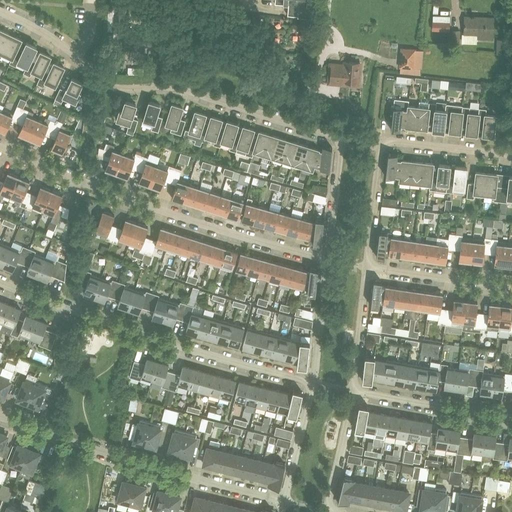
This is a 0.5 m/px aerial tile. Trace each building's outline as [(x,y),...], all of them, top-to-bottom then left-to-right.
[(274,0),(275,3),(288,5),(287,16),(312,18),(313,6),(307,6),(307,0),(274,0)] [(113,16),(112,32),(121,32),(122,16),(113,16)] [(465,17),(464,34),(477,34),(477,37),(493,38),(493,21),(486,20),(486,18),(465,17)] [(427,18),(427,26),(443,27),(444,19),(427,18)] [(135,46),(135,50),(144,50),(144,46),(151,46),(152,37),(145,37),(145,31),(125,30),(124,45),(135,46)] [(2,31),(0,35),(0,52),(3,54),(12,35),(2,31)] [(3,54),(12,58),(12,59),(16,50),(21,40),(22,40),(21,40),(12,35),(3,54)] [(505,39),(496,39),(496,54),(505,54),(505,39)] [(18,61),(27,65),(28,66),(30,60),(35,50),(36,50),(35,50),(37,47),(26,42),(26,43),(22,52),(16,50),(12,59),(12,58),(9,63),(16,66),(18,61)] [(415,48),(400,47),(398,67),(414,68),(415,48)] [(32,71),(41,75),(42,76),(44,71),(48,61),(49,61),(49,60),(50,57),(40,52),(36,62),(30,60),(28,66),(27,65),(23,73),(30,76),(32,71)] [(330,64),(329,73),(328,83),(349,85),(349,82),(358,82),(360,63),(349,62),(348,65),(344,65),(330,64)] [(49,73),(44,71),(42,76),(41,75),(37,84),(43,87),(46,82),(55,86),(64,67),(54,63),(53,63),(54,63),(49,73)] [(59,105),(61,102),(62,102),(64,97),(75,102),(80,93),(77,92),(82,82),(72,78),(66,91),(60,88),(55,99),(53,102),(59,105)] [(432,79),(431,87),(440,88),(441,80),(432,79)] [(474,82),(473,90),(481,91),(482,83),(474,82)] [(391,130),(400,131),(400,126),(406,127),(408,106),(409,101),(394,99),(393,107),(391,130)] [(319,101),(311,100),(309,117),(317,118),(319,101)] [(133,134),(134,131),(138,120),(132,118),(136,104),(125,101),(122,111),(120,110),(117,120),(129,124),(126,132),(133,134)] [(163,117),(156,115),(160,104),(149,101),(143,121),(153,124),(151,129),(158,132),(163,117)] [(427,129),(427,128),(427,122),(429,108),(428,108),(429,102),(419,101),(418,107),(416,128),(427,129)] [(443,130),(445,119),(444,119),(445,110),(446,104),(429,102),(428,108),(429,108),(427,122),(433,122),(432,129),(432,130),(443,131),(444,131),(444,130),(443,130)] [(166,124),(172,126),(170,131),(181,135),(185,120),(179,118),(183,107),(172,104),(166,124)] [(462,106),(453,105),(446,104),(445,110),(444,119),(445,119),(450,120),(449,131),(460,133),(460,132),(460,133),(461,132),(460,132),(461,121),(462,112),(462,106)] [(3,109),(0,115),(0,130),(5,133),(12,117),(18,119),(23,108),(17,105),(13,114),(3,109)] [(418,107),(408,106),(406,127),(416,128),(418,107)] [(465,133),(466,133),(477,135),(477,134),(478,128),(477,127),(479,114),(478,114),(469,113),(470,107),(462,106),(462,112),(461,121),(467,122),(466,133),(465,133)] [(29,139),(37,119),(32,117),(34,112),(23,108),(18,119),(23,122),(18,134),(29,139)] [(477,127),(478,128),(483,128),(482,135),(493,137),(493,136),(494,136),(493,136),(496,116),(486,115),(486,109),(479,108),(478,114),(479,114),(477,127)] [(206,136),(205,136),(209,123),(204,121),(205,115),(206,115),(195,111),(195,112),(189,131),(185,129),(183,136),(184,136),(195,139),(194,143),(201,146),(202,141),(204,142),(206,136)] [(345,121),(359,123),(360,116),(346,114),(345,121)] [(220,147),(222,141),(221,141),(224,132),(218,130),(222,120),(222,119),(211,116),(211,117),(209,123),(205,136),(206,136),(215,139),(213,145),(220,147)] [(56,122),(45,117),(43,122),(38,120),(38,119),(37,119),(29,139),(40,143),(45,131),(51,134),(56,122)] [(57,120),(56,122),(51,134),(56,136),(51,148),(62,153),(67,142),(69,143),(73,135),(71,134),(70,133),(64,131),(66,126),(62,124),(63,122),(57,120)] [(238,125),(238,124),(227,121),(227,122),(224,132),(221,141),(222,141),(231,144),(229,150),(236,152),(238,146),(237,146),(240,137),(234,135),(238,125)] [(252,157),(254,151),(253,151),(256,142),(250,140),(254,130),(254,129),(243,126),(243,127),(240,137),(237,146),(238,146),(247,149),(245,155),(252,157)] [(114,127),(114,128),(112,134),(118,136),(120,130),(114,127)] [(253,151),(254,151),(263,154),(269,134),(259,131),(259,132),(256,142),(253,151)] [(279,137),(269,134),(263,154),(273,157),(279,137)] [(283,160),(289,140),(279,137),(273,157),(283,160)] [(283,160),(292,163),(299,143),(289,140),(283,160)] [(116,174),(124,151),(123,154),(113,150),(115,145),(108,143),(104,155),(110,157),(105,170),(116,174)] [(292,163),(302,166),(308,146),(299,143),(292,163)] [(318,149),(308,146),(302,166),(312,169),(318,149)] [(329,170),(332,147),(323,146),(322,151),(318,149),(312,169),(312,170),(313,166),(320,168),(320,169),(329,170)] [(127,178),(131,168),(132,165),(137,167),(142,155),(136,153),(135,155),(124,152),(124,151),(116,174),(127,178)] [(399,181),(400,181),(402,160),(397,159),(397,155),(388,153),(385,176),(395,177),(395,176),(400,177),(399,181)] [(148,157),(142,155),(137,167),(143,169),(138,182),(150,186),(158,164),(157,163),(157,164),(147,160),(148,157)] [(412,161),(402,160),(400,181),(410,182),(412,161)] [(420,183),(422,162),(412,161),(410,182),(420,183)] [(420,183),(430,184),(431,175),(432,175),(433,164),(433,163),(422,162),(420,183)] [(158,164),(150,186),(161,190),(165,177),(171,179),(175,167),(169,165),(167,170),(157,166),(158,164)] [(429,190),(446,192),(446,186),(447,186),(448,177),(450,166),(450,165),(439,164),(438,164),(438,165),(439,165),(437,176),(432,175),(431,175),(430,184),(429,190)] [(454,177),(448,177),(447,186),(446,186),(446,192),(453,192),(453,193),(463,194),(466,168),(467,168),(466,167),(455,166),(455,167),(454,177)] [(177,181),(176,184),(172,198),(183,201),(189,182),(179,179),(182,169),(175,167),(171,179),(177,181)] [(10,196),(19,177),(8,172),(3,185),(0,183),(0,197),(3,198),(5,194),(10,196)] [(484,194),(486,173),(476,172),(475,183),(468,183),(466,198),(474,198),(474,193),(484,194)] [(497,174),(486,173),(484,194),(494,195),(493,201),(500,201),(502,187),(496,186),(497,174)] [(508,197),(511,197),(511,176),(509,176),(508,187),(502,187),(500,201),(507,202),(508,197)] [(19,177),(10,196),(11,196),(16,199),(14,203),(25,208),(30,196),(24,194),(29,181),(19,177)] [(194,205),(199,188),(189,184),(190,182),(189,182),(183,201),(194,205)] [(327,192),(327,186),(313,184),(312,190),(326,194),(327,192)] [(35,198),(30,196),(25,208),(31,210),(33,206),(43,210),(42,212),(51,190),(41,186),(35,198)] [(205,208),(210,191),(199,188),(194,205),(205,208)] [(57,223),(61,215),(63,210),(57,207),(62,195),(51,190),(42,212),(53,216),(51,221),(57,223)] [(216,212),(221,195),(210,191),(205,208),(216,212)] [(326,197),(314,194),(312,200),(325,203),(325,204),(326,197)] [(221,195),(216,212),(226,215),(233,196),(232,196),(232,198),(221,195)] [(233,196),(226,215),(238,219),(244,199),(233,196)] [(241,220),(253,223),(258,206),(246,202),(241,220)] [(268,209),(258,206),(253,223),(264,226),(268,209)] [(264,226),(275,229),(279,212),(268,209),(264,226)] [(100,237),(111,241),(115,229),(110,227),(114,215),(103,211),(98,222),(96,222),(94,228),(93,230),(96,230),(95,231),(96,231),(102,233),(100,237)] [(286,232),(290,215),(279,212),(275,229),(286,232)] [(286,232),(297,235),(301,218),(290,215),(286,232)] [(297,235),(307,239),(312,221),(301,218),(297,235)] [(129,243),(130,243),(137,223),(125,219),(121,231),(115,229),(111,241),(122,245),(124,240),(129,242),(129,243)] [(313,221),(312,221),(307,239),(308,239),(308,238),(313,239),(313,244),(321,246),(324,220),(315,219),(315,222),(313,222),(313,221)] [(148,227),(137,223),(130,243),(136,245),(134,249),(145,253),(149,241),(143,239),(148,227)] [(457,226),(456,234),(454,246),(460,247),(459,260),(470,262),(473,239),(462,237),(462,235),(463,227),(457,226)] [(155,246),(166,250),(172,230),(161,227),(155,244),(149,241),(145,253),(152,256),(155,246)] [(46,234),(52,236),(54,231),(48,228),(46,234)] [(183,234),(172,230),(166,250),(167,248),(177,251),(183,234)] [(388,254),(389,255),(391,237),(391,236),(391,237),(387,237),(387,232),(379,231),(376,256),(384,258),(385,253),(388,254)] [(437,241),(434,261),(445,263),(448,246),(454,246),(456,234),(455,234),(456,232),(450,232),(450,233),(449,233),(448,239),(437,237),(437,241)] [(194,237),(183,234),(177,251),(188,255),(194,237)] [(188,255),(199,258),(204,241),(194,237),(188,255)] [(391,237),(389,255),(400,256),(403,238),(391,237)] [(484,240),(473,239),(470,262),(482,263),(484,250),(490,251),(491,238),(485,237),(484,240)] [(400,256),(411,258),(414,240),(403,238),(400,256)] [(492,238),(491,238),(490,251),(496,251),(494,265),(506,266),(509,243),(497,241),(498,239),(497,239),(492,238)] [(411,258),(422,259),(425,241),(414,240),(411,258)] [(215,244),(204,241),(199,258),(210,262),(215,244)] [(425,241),(422,259),(434,261),(437,241),(436,241),(436,243),(425,242),(425,241)] [(0,264),(2,266),(10,246),(1,242),(0,243),(0,264)] [(220,267),(226,248),(215,244),(210,262),(210,261),(220,265),(220,267)] [(101,245),(99,252),(106,254),(108,247),(101,245)] [(16,261),(23,264),(29,248),(23,246),(21,251),(10,246),(2,266),(13,270),(13,269),(16,261)] [(36,251),(29,248),(23,264),(29,267),(27,271),(27,272),(37,276),(45,257),(35,253),(36,251)] [(226,248),(220,267),(231,271),(237,251),(226,248)] [(236,270),(247,273),(252,255),(240,252),(236,270)] [(263,258),(252,255),(247,273),(258,276),(263,258)] [(45,257),(37,276),(48,280),(50,275),(64,280),(64,281),(65,281),(67,263),(56,259),(55,261),(45,257)] [(258,276),(269,279),(274,261),(263,258),(258,276)] [(274,261),(269,279),(280,282),(285,264),(274,261)] [(296,267),(285,264),(280,282),(291,285),(296,267)] [(291,285),(302,288),(307,270),(296,267),(291,285)] [(307,271),(307,270),(302,288),(303,287),(308,288),(307,293),(315,294),(318,269),(310,267),(309,272),(307,271)] [(94,297),(101,277),(91,274),(91,272),(80,268),(78,286),(79,286),(79,285),(86,288),(84,293),(84,292),(83,293),(94,297)] [(113,298),(119,281),(112,279),(112,281),(101,277),(94,297),(105,301),(105,300),(107,295),(113,298)] [(373,280),(371,306),(379,307),(379,302),(383,303),(383,304),(386,286),(385,286),(381,286),(382,281),(373,280)] [(119,281),(113,298),(120,300),(118,305),(128,309),(135,289),(125,286),(125,284),(119,281)] [(397,287),(386,286),(383,304),(394,305),(397,287)] [(408,289),(397,287),(394,305),(406,307),(408,289)] [(141,307),(147,309),(153,293),(146,291),(145,293),(135,289),(128,309),(139,312),(141,307)] [(406,307),(417,309),(419,291),(408,289),(406,307)] [(431,292),(419,291),(417,309),(417,308),(428,310),(427,312),(428,312),(431,292)] [(438,323),(444,324),(446,312),(440,311),(442,294),(431,292),(428,312),(439,314),(438,323)] [(163,320),(169,300),(158,297),(159,295),(153,293),(147,309),(154,311),(152,316),(152,317),(163,320)] [(463,324),(466,301),(454,299),(452,313),(446,312),(444,324),(463,326),(463,324)] [(169,300),(163,320),(174,323),(175,318),(182,320),(187,304),(180,302),(180,303),(169,300)] [(0,301),(0,322),(2,324),(10,305),(0,301)] [(477,302),(466,301),(463,324),(474,325),(474,328),(480,329),(482,316),(476,315),(477,302)] [(498,330),(498,328),(501,305),(489,303),(488,317),(482,316),(480,329),(492,330),(492,329),(498,330)] [(197,334),(202,314),(192,311),(193,306),(187,304),(182,320),(188,322),(186,330),(186,331),(197,334)] [(21,309),(10,305),(2,324),(12,328),(13,328),(17,318),(20,310),(21,310),(21,309)] [(511,311),(511,305),(501,305),(498,328),(509,329),(509,332),(511,332),(511,319),(511,311)] [(313,312),(301,309),(299,315),(312,318),(313,312)] [(207,337),(213,317),(202,314),(197,334),(207,337)] [(19,334),(29,338),(36,319),(26,315),(25,316),(26,316),(24,320),(17,318),(13,328),(12,328),(10,333),(18,336),(19,334)] [(223,320),(213,317),(207,337),(218,340),(223,320)] [(311,328),(312,321),(300,318),(298,325),(311,328)] [(47,323),(36,319),(29,338),(39,342),(38,344),(51,349),(57,332),(56,332),(56,333),(45,329),(47,324),(47,323)] [(223,320),(218,340),(228,343),(234,323),(223,320)] [(369,321),(368,329),(380,332),(381,325),(369,323),(369,321)] [(234,323),(228,343),(239,346),(244,329),(244,326),(234,323)] [(242,347),(253,350),(259,330),(248,327),(247,329),(247,330),(243,346),(242,346),(242,347)] [(264,353),(269,333),(259,330),(253,350),(264,353)] [(367,340),(379,342),(380,334),(368,332),(367,340)] [(279,335),(269,333),(264,353),(274,355),(279,335)] [(274,355),(285,358),(290,338),(279,335),(274,355)] [(300,341),(290,338),(285,358),(297,361),(297,366),(300,339),(300,341)] [(301,339),(300,339),(297,366),(307,367),(310,342),(300,341),(301,339)] [(502,342),(501,351),(511,352),(511,343),(507,343),(502,342)] [(362,381),(372,382),(375,354),(374,354),(374,357),(365,356),(362,381)] [(375,354),(372,382),(372,378),(383,379),(387,359),(386,359),(386,361),(375,359),(375,354)] [(20,371),(25,359),(19,357),(14,369),(20,371)] [(141,378),(151,381),(158,361),(147,358),(146,359),(147,359),(145,364),(138,362),(134,360),(133,365),(129,377),(134,378),(141,380),(141,378)] [(31,362),(25,359),(20,371),(26,374),(31,362)] [(383,379),(393,381),(397,361),(387,359),(383,379)] [(161,386),(168,389),(173,372),(167,370),(168,365),(158,361),(151,381),(162,385),(161,386)] [(408,363),(397,361),(393,381),(404,383),(408,363)] [(415,385),(418,365),(408,363),(404,383),(415,385)] [(440,369),(438,380),(445,381),(444,386),(444,387),(455,388),(458,368),(447,366),(448,364),(441,363),(440,369)] [(188,388),(194,368),(183,365),(183,366),(180,374),(173,372),(168,389),(176,391),(177,385),(188,388)] [(415,385),(425,387),(429,367),(418,365),(415,385)] [(3,367),(0,374),(0,373),(0,395),(4,397),(14,371),(3,367)] [(438,380),(440,369),(429,367),(425,387),(437,389),(436,389),(438,380)] [(204,371),(194,368),(188,388),(198,391),(204,371)] [(469,370),(458,368),(455,388),(466,390),(467,384),(474,385),(476,369),(469,368),(469,370)] [(480,392),(491,394),(494,373),(483,372),(483,370),(476,369),(474,385),(481,386),(480,392),(480,391),(480,392)] [(198,391),(209,394),(214,374),(204,371),(198,391)] [(494,373),(491,394),(502,395),(503,390),(510,390),(511,374),(505,373),(505,375),(494,373)] [(209,394),(219,397),(225,377),(214,374),(209,394)] [(27,403),(36,382),(25,377),(17,399),(27,403)] [(236,380),(225,377),(219,397),(230,400),(231,398),(231,397),(235,381),(236,381),(236,380)] [(234,401),(245,404),(250,384),(239,381),(239,382),(235,398),(234,399),(235,399),(234,401)] [(44,392),(46,386),(36,382),(27,403),(38,407),(39,405),(49,409),(52,395),(44,392)] [(260,386),(250,384),(245,404),(255,407),(260,386)] [(266,409),(271,389),(260,386),(255,407),(266,409)] [(266,409),(276,412),(281,392),(271,389),(266,409)] [(287,414),(293,389),(292,394),(281,392),(276,412),(277,412),(277,410),(287,412),(287,414)] [(296,416),(302,392),(293,389),(287,414),(296,416)] [(167,393),(164,404),(166,404),(171,406),(174,395),(167,393)] [(128,410),(136,412),(139,399),(130,397),(128,410)] [(359,405),(354,429),(363,431),(363,433),(364,433),(368,406),(359,405)] [(368,411),(369,406),(368,406),(364,433),(364,431),(374,433),(378,413),(368,411)] [(161,420),(169,422),(173,410),(165,408),(161,420)] [(173,410),(169,422),(176,424),(179,411),(173,410)] [(384,439),(385,435),(389,415),(378,413),(374,433),(374,437),(384,439)] [(396,437),(399,417),(389,415),(385,435),(396,437)] [(205,431),(208,419),(202,417),(199,430),(205,431)] [(410,419),(399,417),(396,437),(406,439),(410,419)] [(145,444),(151,422),(140,419),(138,424),(133,423),(129,438),(134,440),(134,441),(145,444)] [(214,421),(208,419),(205,431),(211,433),(213,425),(214,421)] [(421,420),(410,419),(406,439),(417,441),(421,420)] [(417,441),(428,443),(430,432),(432,423),(432,422),(421,420),(417,441)] [(161,425),(151,422),(145,444),(155,447),(161,425)] [(435,448),(446,449),(449,429),(438,427),(438,428),(437,433),(430,432),(428,443),(427,448),(435,450),(435,448)] [(169,451),(180,454),(186,431),(175,428),(169,451)] [(293,431),(281,428),(280,435),(291,438),(293,431)] [(460,431),(449,429),(446,449),(457,451),(456,453),(464,454),(466,437),(459,436),(460,431)] [(197,434),(186,431),(180,454),(191,457),(194,444),(198,446),(200,438),(196,437),(197,434)] [(471,453),(482,455),(485,434),(474,432),(474,433),(473,438),(466,437),(464,454),(471,455),(471,453)] [(496,436),(485,434),(482,455),(493,456),(493,458),(500,459),(502,442),(495,441),(496,436)] [(511,458),(511,437),(509,437),(509,438),(510,438),(509,443),(502,442),(500,459),(507,460),(507,458),(511,458)] [(276,444),(289,447),(290,441),(278,438),(276,444)] [(20,470),(29,449),(18,445),(10,466),(20,470)] [(351,445),(350,452),(361,454),(363,447),(351,445)] [(215,467),(219,450),(208,447),(204,464),(215,467)] [(29,449),(20,470),(31,474),(36,460),(41,461),(43,455),(39,454),(39,453),(29,449)] [(215,467),(226,470),(230,453),(219,450),(215,467)] [(241,456),(230,453),(226,470),(237,472),(241,456)] [(402,460),(413,462),(414,457),(415,455),(404,453),(402,460)] [(361,457),(349,455),(347,461),(360,463),(361,457)] [(252,458),(241,456),(237,472),(248,475),(252,458)] [(248,475),(259,478),(263,461),(252,458),(248,475)] [(424,464),(424,466),(436,468),(437,460),(425,459),(424,464)] [(274,464),(263,461),(259,478),(270,480),(274,464)] [(270,480),(269,485),(279,488),(285,463),(275,461),(274,464),(270,480)] [(412,478),(418,479),(420,466),(414,465),(412,478)] [(420,466),(418,479),(427,480),(429,468),(420,466)] [(448,483),(454,484),(456,471),(450,470),(448,483)] [(463,472),(456,471),(454,484),(461,485),(463,472)] [(490,489),(492,476),(486,475),(484,488),(490,489)] [(348,503),(349,498),(353,482),(354,479),(344,476),(338,501),(348,503)] [(499,477),(492,476),(490,489),(509,492),(510,481),(498,479),(499,477)] [(29,480),(25,491),(31,494),(35,482),(29,480)] [(128,506),(134,484),(123,481),(117,503),(128,506)] [(364,484),(353,482),(349,498),(361,500),(364,484)] [(134,484),(128,506),(139,509),(145,487),(134,484)] [(364,484),(361,500),(372,503),(375,486),(364,484)] [(13,488),(8,486),(3,499),(8,502),(13,488)] [(372,503),(383,505),(386,488),(375,486),(372,503)] [(435,491),(432,510),(443,511),(446,489),(435,487),(434,491),(435,491)] [(383,505),(394,507),(397,490),(386,488),(383,505)] [(421,508),(432,510),(435,491),(434,491),(424,489),(421,508)] [(153,509),(163,511),(164,511),(169,493),(158,490),(153,509)] [(409,492),(397,490),(394,507),(406,509),(409,492)] [(460,491),(458,502),(456,511),(468,511),(471,493),(460,491)] [(183,511),(184,509),(177,508),(180,496),(169,493),(164,511),(183,511)] [(479,511),(482,495),(471,493),(468,511),(479,511)] [(37,497),(35,511),(41,511),(43,498),(37,497)] [(203,511),(207,499),(196,497),(191,511),(203,511)] [(215,511),(218,502),(207,499),(203,511),(215,511)] [(215,511),(227,511),(229,505),(218,502),(215,511)]
